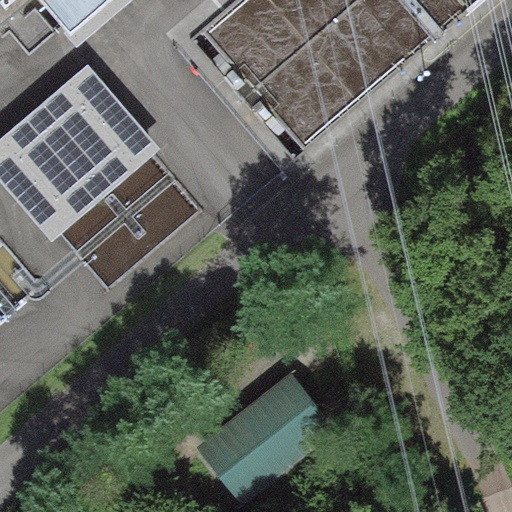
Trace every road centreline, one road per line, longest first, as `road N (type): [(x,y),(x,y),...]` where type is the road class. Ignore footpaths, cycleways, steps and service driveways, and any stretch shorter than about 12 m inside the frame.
road 1 (unclassified): [(0,505),(333,193)]
road 2 (unclassified): [(333,193),(386,255),(503,511)]
road 3 (unclassified): [(333,193),(511,43)]
